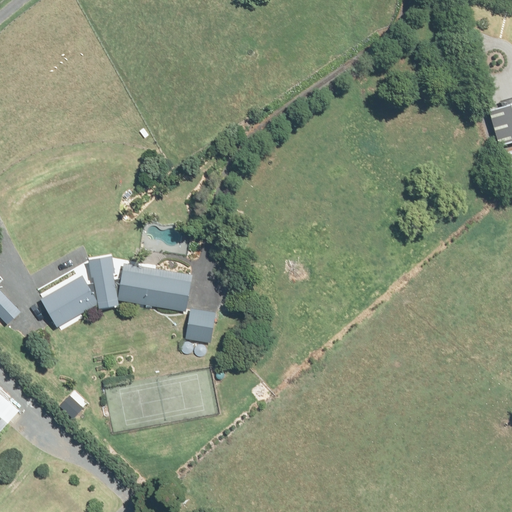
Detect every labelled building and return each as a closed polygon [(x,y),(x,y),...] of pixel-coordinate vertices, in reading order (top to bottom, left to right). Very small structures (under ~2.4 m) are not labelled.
[(511,98),(500,102),(502,108),(489,112),(500,148),(511,143),(511,98)] [(81,313),(97,304),(98,310),(121,306),(120,301),(188,311),(193,275),(156,269),(157,265),(113,259),(112,255),(89,259),(90,260),(74,269),(77,274),(40,295),(61,331),(84,318),(81,313)] [(0,293),(0,321),(2,324),(16,312),(0,293)] [(217,311),(191,308),(187,339),(213,342),(217,311)] [(193,355),(194,343),(182,342),(181,353),(193,355)] [(208,355),(209,345),(196,344),(196,354),(208,355)] [(0,395),(0,422),(13,407),(0,395)]
